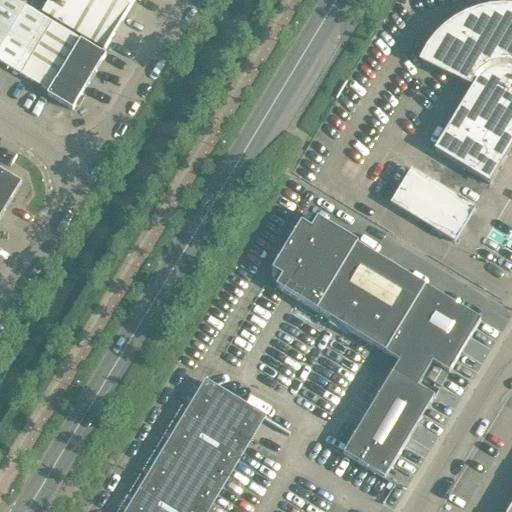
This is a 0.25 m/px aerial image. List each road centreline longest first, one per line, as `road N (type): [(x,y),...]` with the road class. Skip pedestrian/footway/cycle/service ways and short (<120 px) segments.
road 1 (tertiary): [(26,511),(334,0)]
road 2 (unclassified): [(83,169),(184,0)]
road 3 (unclassified): [(511,362),(413,511)]
road 4 (unclassified): [(0,312),(83,169)]
